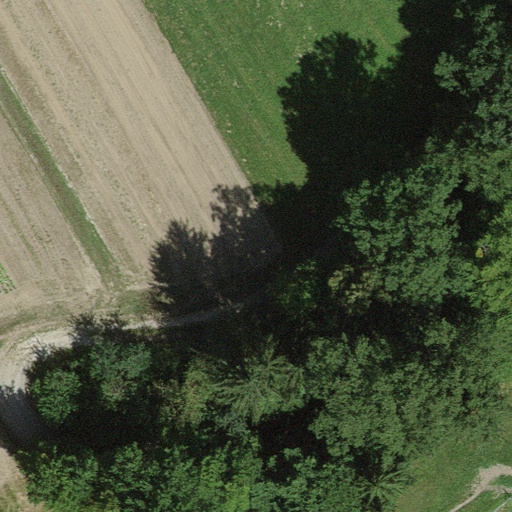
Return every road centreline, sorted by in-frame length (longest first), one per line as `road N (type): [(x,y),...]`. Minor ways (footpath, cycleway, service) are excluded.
road 1 (track): [(402,382),(258,443),(165,466),(121,465),(49,443),(8,404),(13,370),(37,343),(245,304),(300,269),(364,198)]
road 2 (residential): [(511,281),(260,511)]
